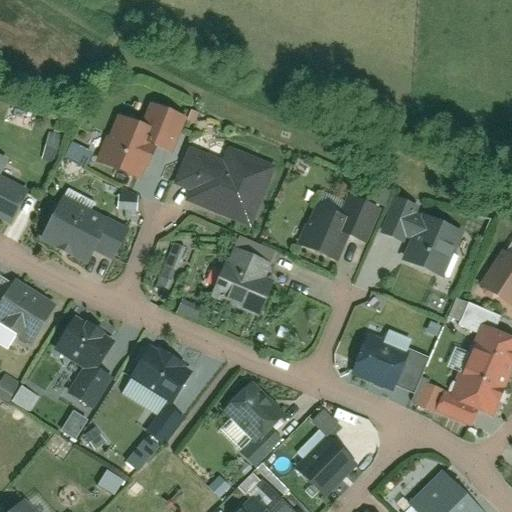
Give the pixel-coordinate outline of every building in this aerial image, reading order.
[(156,161),(141,155),(145,145),(170,155),(183,123),(153,111),(145,132),(113,119),(94,167),(131,181),(135,171),(150,177),(156,161)] [(65,145),(61,157),(82,163),(86,151),(65,145)] [(243,156),(235,173),(215,164),(217,159),(190,147),(171,189),(191,198),(186,209),(249,237),(270,188),(278,171),(243,156)] [(0,224),(8,228),(26,194),(0,180),(0,168),(3,162),(0,160),(0,224)] [(367,202),(380,205),(384,189),(372,186),(367,202)] [(115,208),(133,209),(134,193),(115,192),(115,208)] [(400,201),(382,238),(405,249),(397,267),(436,286),(459,238),(424,220),(427,214),(400,201)] [(56,203),(35,242),(81,267),(102,228),(56,203)] [(316,212),(294,257),(330,275),(353,230),(316,212)] [(91,257),(112,267),(131,227),(109,217),(91,257)] [(171,243),(148,290),(173,303),(196,256),(171,243)] [(234,251),(229,262),(224,260),(206,301),(256,323),(274,282),(263,277),(268,265),(234,251)] [(511,264),(501,259),(482,292),(509,308),(511,303),(511,264)] [(5,292),(0,299),(0,339),(21,352),(43,316),(5,292)] [(68,324),(46,358),(77,378),(60,403),(78,415),(99,382),(91,376),(108,350),(68,324)] [(511,350),(476,335),(447,404),(486,420),(511,360),(511,350)] [(367,340),(349,378),(390,396),(407,359),(367,340)] [(141,364),(121,395),(158,418),(178,387),(141,364)] [(0,373),(0,398),(7,400),(13,377),(0,373)] [(427,385),(417,407),(430,413),(440,391),(427,385)] [(14,386),(9,404),(31,411),(36,393),(14,386)] [(243,392),(216,420),(248,451),(275,423),(243,392)] [(444,406),(437,422),(472,438),(479,421),(444,406)] [(68,419),(58,439),(75,448),(85,428),(68,419)] [(122,462),(137,473),(157,447),(141,436),(122,462)] [(296,477),(323,502),(356,467),(330,441),(296,477)] [(110,496),(119,480),(102,469),(92,485),(110,496)] [(472,511),(435,477),(404,510),(406,511),(472,511)] [(24,511),(16,502),(5,511),(24,511)]
